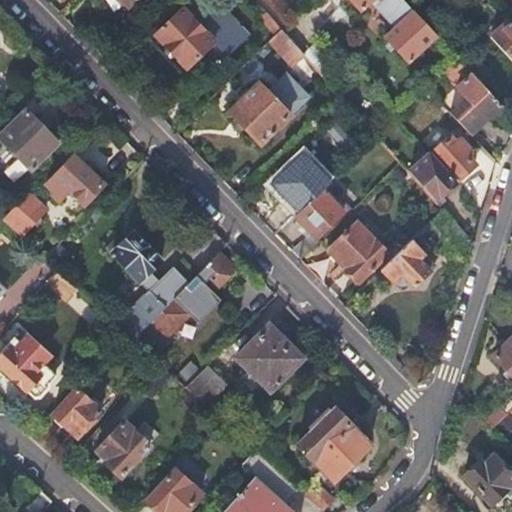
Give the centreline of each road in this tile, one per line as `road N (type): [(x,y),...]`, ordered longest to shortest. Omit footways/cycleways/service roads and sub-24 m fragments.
road 1 (residential): [(24,0),(433,432)]
road 2 (residential): [(511,179),(433,432)]
road 3 (residential): [(0,424),(96,511)]
